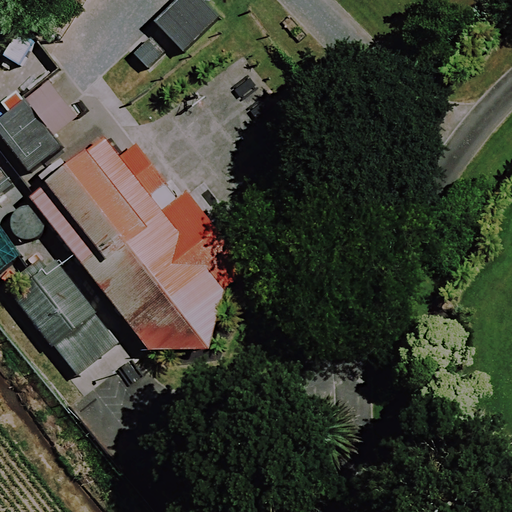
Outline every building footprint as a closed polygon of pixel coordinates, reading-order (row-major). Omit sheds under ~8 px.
[(218,0),(184,0),(167,15),(196,47),(232,15),(218,0)] [(18,155),(36,180),(74,154),(57,129),(18,155)] [(119,136),(45,195),(167,349),(229,346),(242,290),(119,136)] [(6,221),(0,225),(0,279),(3,283),(35,258),(6,221)] [(132,334),(70,258),(22,297),(84,373),(132,334)]
